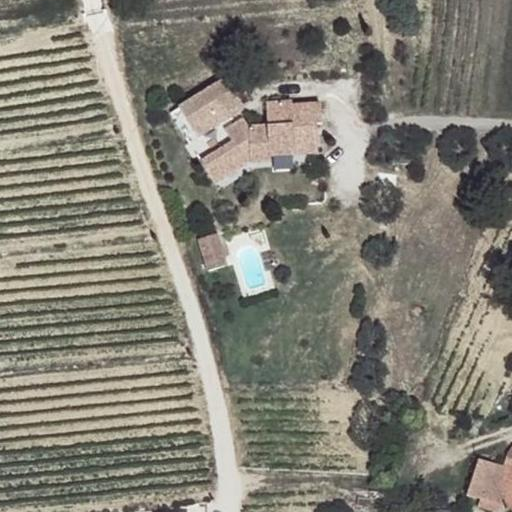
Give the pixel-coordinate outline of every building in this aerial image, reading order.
[(231,84),(185,111),(203,141),(249,114),(231,84)] [(237,145),(204,164),(217,185),(251,165),(273,166),(273,161),(296,162),(297,153),(319,155),(320,135),(327,136),(327,118),(297,118),(298,113),(271,112),(270,133),(252,132),(248,124),(230,135),(237,145)] [(319,155),(297,153),(296,162),(318,164),(319,155)] [(214,237),(197,242),(205,274),(222,270),(214,237)] [(511,446),(511,458),(508,457),(503,467),(479,459),(468,495),(480,499),(479,506),(497,511),(500,511),(503,507),(508,509),(511,510),(511,446)] [(208,511),(225,511),(224,495),(208,498),(208,511)]
